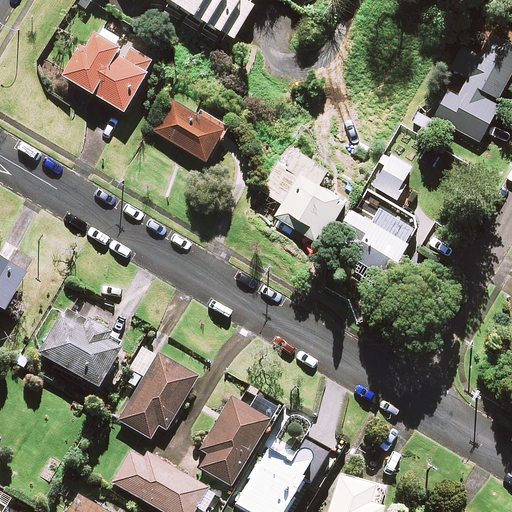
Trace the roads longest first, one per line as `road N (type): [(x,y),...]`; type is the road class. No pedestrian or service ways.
road 1 (residential): [(0,156),(405,395)]
road 2 (residential): [(511,213),(405,395)]
road 3 (residential): [(405,395),(511,458)]
